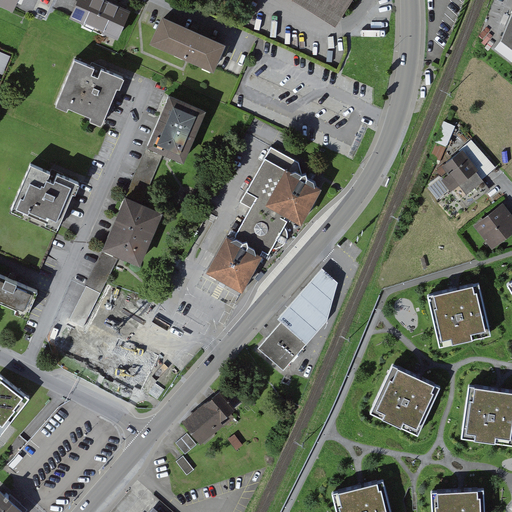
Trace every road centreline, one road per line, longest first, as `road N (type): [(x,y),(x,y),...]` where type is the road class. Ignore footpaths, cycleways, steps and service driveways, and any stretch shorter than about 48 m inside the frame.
road 1 (primary): [(148,438),(373,173),(405,83),(410,0)]
road 2 (residential): [(0,356),(148,438)]
